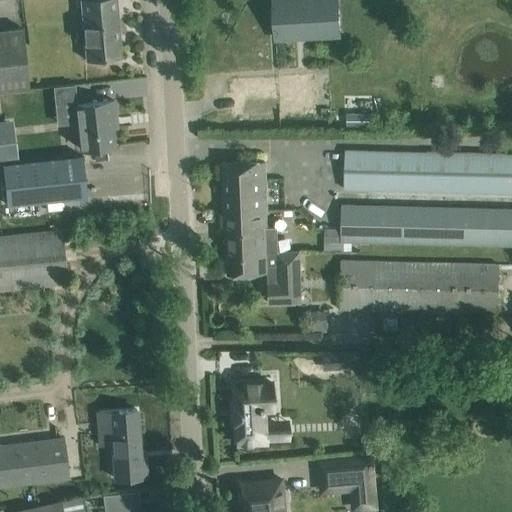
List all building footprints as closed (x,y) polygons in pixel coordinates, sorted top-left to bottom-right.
[(115,0),(80,0),(86,61),(120,58),(115,0)] [(328,34),(325,0),(290,0),(273,1),(275,37),(328,34)] [(0,91),(28,88),(22,29),(0,31),(0,91)] [(316,116),(313,75),(232,80),(234,121),(316,116)] [(76,105),(80,150),(114,146),(111,119),(116,118),(114,101),(76,105)] [(6,204),(86,196),(82,156),(18,162),(13,121),(0,122),(0,175),(3,175),(6,204)] [(511,192),(511,154),(345,150),(344,188),(511,192)] [(226,231),(227,254),(278,252),(278,251),(277,228),(266,228),(266,211),(267,211),(265,161),(222,162),(225,231),(226,231)] [(511,208),(343,204),(343,228),(325,228),(324,241),(511,245),(511,208)] [(0,289),(67,283),(61,231),(0,237),(0,289)] [(278,251),(278,252),(227,254),(228,274),(268,272),(268,303),(302,302),(301,250),(278,251)] [(497,313),(498,264),(342,260),(341,309),(497,313)] [(61,325),(0,328),(0,368),(64,365),(61,325)] [(356,351),(338,352),(339,368),(357,367),(356,351)] [(269,372),(233,374),(234,396),(232,396),(232,401),(234,400),(235,408),(233,408),(233,413),(235,413),(237,434),(265,432),(265,430),(275,429),(274,412),(264,413),(263,400),(271,400),(269,372)] [(119,430),(111,431),(112,444),(115,479),(145,477),(144,459),(140,459),(136,410),(118,411),(119,430)] [(0,486),(68,477),(63,438),(0,446),(0,486)] [(342,459),(344,489),(362,487),(364,507),(376,506),(371,456),(342,459)] [(283,511),(281,491),(275,491),(274,479),(240,482),(242,511),(283,511)] [(173,511),(173,485),(148,489),(149,500),(159,499),(159,511),(173,511)] [(138,490),(102,494),(104,511),(122,511),(141,510),(138,490)] [(84,511),(81,497),(61,501),(63,511),(84,511)] [(63,511),(61,501),(11,511),(63,511)]
